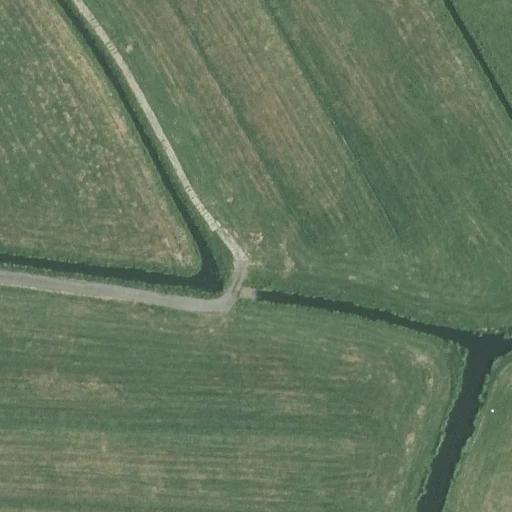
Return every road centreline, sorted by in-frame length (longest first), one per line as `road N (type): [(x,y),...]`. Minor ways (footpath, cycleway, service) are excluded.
road 1 (track): [(80,0),(131,76),(193,203),(237,248),(243,270),(223,309)]
road 2 (track): [(223,309),(0,279)]
road 3 (track): [(223,309),(260,511)]
